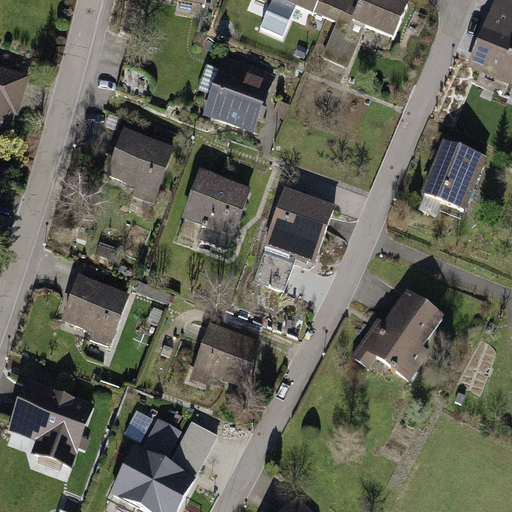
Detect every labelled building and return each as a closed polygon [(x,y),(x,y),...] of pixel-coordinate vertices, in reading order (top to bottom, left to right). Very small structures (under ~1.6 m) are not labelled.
[(281,0),(327,19),(334,0),(281,0)] [(365,0),(363,7),(346,0),(334,0),(327,19),(339,24),(324,59),(348,69),(366,28),(395,40),(408,7),(391,0),(365,0)] [(511,0),(499,0),(470,70),(511,86),(511,0)] [(227,59),(206,117),(255,134),(276,77),(227,59)] [(153,72),(122,67),(116,98),(148,104),(153,72)] [(0,161),(6,164),(30,82),(0,73),(0,161)] [(289,107),(279,104),(275,117),(284,120),(289,107)] [(125,133),(109,179),(139,190),(136,199),(156,206),(175,151),(125,133)] [(446,147),(425,197),(467,214),(488,164),(446,147)] [(202,176),(185,221),(234,239),(251,194),(202,176)] [(285,195),(268,246),(318,263),(335,212),(285,195)] [(294,267),(264,257),(255,284),(285,294),(294,267)] [(79,282),(64,325),(92,334),(90,341),(112,348),(129,298),(79,282)] [(425,347),(443,321),(410,298),(388,330),(380,325),(361,352),(411,387),(434,354),(425,347)] [(210,327),(192,381),(214,389),(217,381),(248,392),(264,346),(210,327)] [(94,408),(28,385),(12,432),(39,442),(35,455),(73,468),(80,450),(87,453),(90,443),(83,441),(94,408)] [(136,452),(112,497),(140,511),(179,511),(196,482),(171,469),(166,466),(182,435),(158,422),(141,455),(136,452)] [(193,426),(171,469),(196,482),(218,439),(193,426)]
